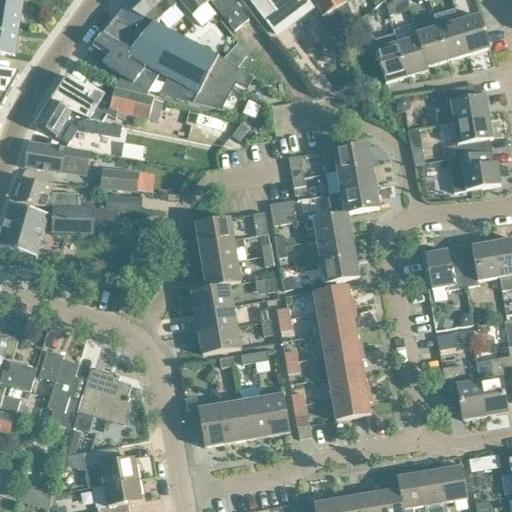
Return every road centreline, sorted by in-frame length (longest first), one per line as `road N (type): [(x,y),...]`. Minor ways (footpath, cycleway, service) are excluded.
road 1 (residential): [(182,497),(274,482),(325,457),(399,446),(414,428)]
road 2 (residential): [(141,339),(167,291),(177,218),(187,201),(227,182),(282,172)]
road 3 (tertiary): [(0,194),(26,103),(98,0)]
road 4 (residential): [(414,428),(388,245),(412,220)]
road 5 (residential): [(412,220),(402,154),(376,126),(326,112),(274,123)]
road 6 (unclassified): [(182,497),(160,368),(141,339)]
road 7 (unclassified): [(141,339),(0,294)]
